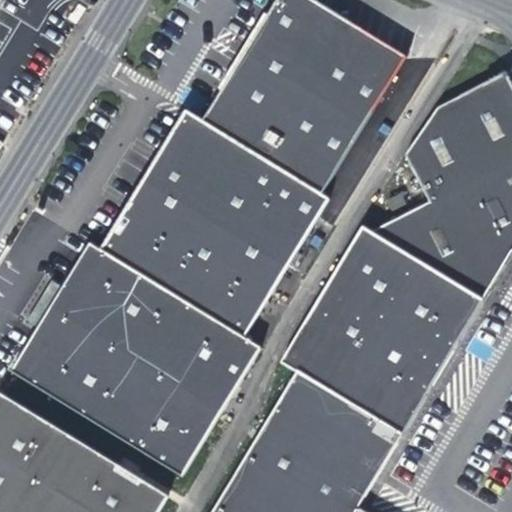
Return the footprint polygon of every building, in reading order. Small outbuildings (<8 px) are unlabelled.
[(280,0),(204,125),(325,198),(409,60),(311,0),(280,0)] [(408,157),(433,206),(511,165),(511,80),(511,77),(442,110),(408,157)] [(325,198),(204,125),(188,115),(102,256),(246,343),(332,202),(325,198)] [(511,165),(433,206),(375,236),(456,286),(511,258),(511,257),(511,165)] [(393,214),(406,208),(402,199),(390,205),(393,214)] [(364,230),(355,247),(336,278),(284,366),(300,376),(404,439),(404,438),(485,303),(456,286),(375,236),(364,230)] [(184,482),(262,353),(246,343),(102,256),(92,250),(65,294),(40,333),(13,379),(184,482)] [(497,282),(511,258),(456,286),(485,303),(497,282)] [(29,326),(40,333),(65,294),(53,286),(29,326)] [(360,511),(404,439),(300,376),(218,511),(360,511)] [(2,396),(0,399),(0,511),(162,511),(169,501),(2,396)]
